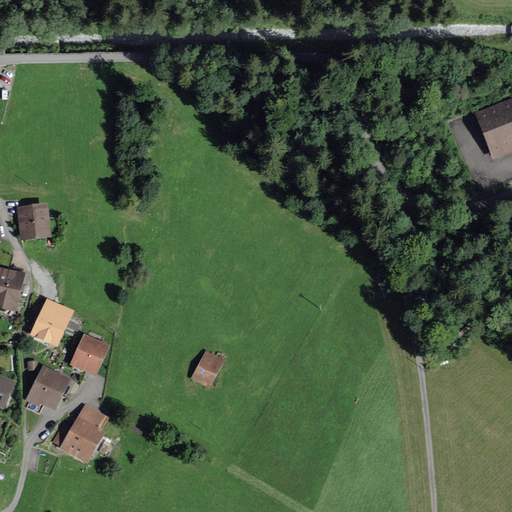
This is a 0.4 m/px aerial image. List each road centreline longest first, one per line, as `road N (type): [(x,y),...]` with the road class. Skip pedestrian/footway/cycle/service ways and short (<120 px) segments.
road 1 (residential): [(0,60),(333,58),(351,80),(378,167),(403,193),(455,208),(511,193)]
road 2 (track): [(434,511),(403,193)]
